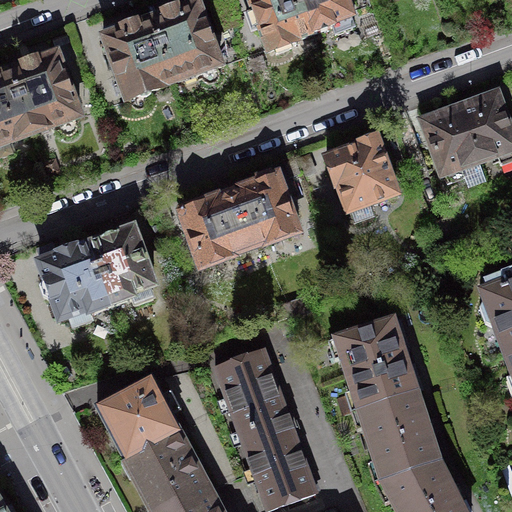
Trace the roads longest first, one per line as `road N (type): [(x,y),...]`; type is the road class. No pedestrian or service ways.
road 1 (residential): [(0,235),(511,48)]
road 2 (residential): [(0,362),(80,511)]
